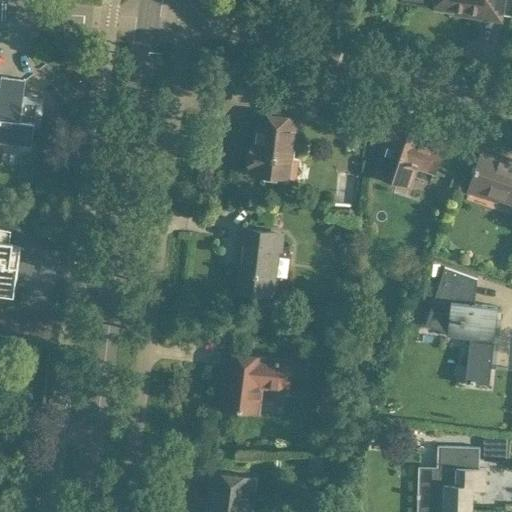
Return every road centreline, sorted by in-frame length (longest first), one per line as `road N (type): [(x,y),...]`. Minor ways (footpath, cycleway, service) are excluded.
road 1 (tertiary): [(76,511),(146,15)]
road 2 (unclassified): [(120,511),(187,20)]
road 3 (unclassified): [(511,115),(284,41),(187,20)]
road 4 (unclassified): [(146,15),(0,12)]
